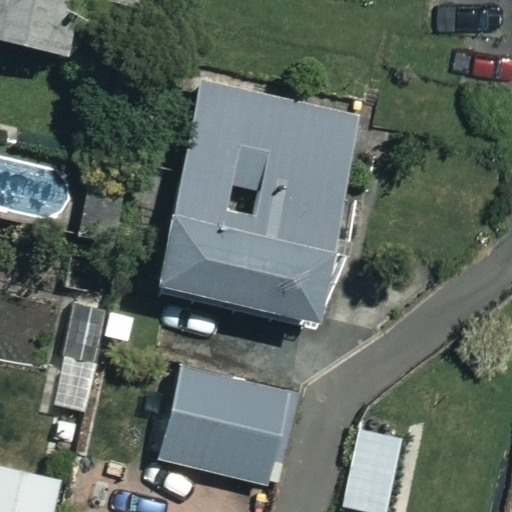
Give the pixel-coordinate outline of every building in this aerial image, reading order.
[(0,0),(0,39),(43,51),(57,0),(108,0),(127,5),(128,0),(0,0)] [(351,118),(190,74),(135,277),(296,320),(351,118)] [(76,412),(90,350),(59,343),(44,404),(76,412)] [(282,394),(165,366),(143,456),(260,485),(282,394)] [(374,511),(390,437),(350,429),(334,505),(368,511),(374,511)] [(0,511),(33,511),(43,475),(0,465),(0,511)]
